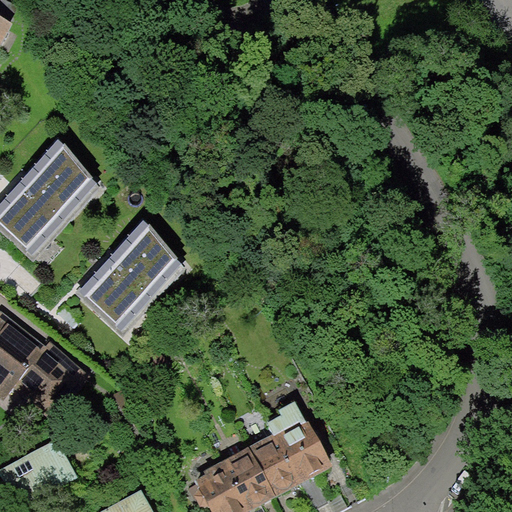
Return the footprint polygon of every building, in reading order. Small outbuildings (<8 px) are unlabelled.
[(0,0),(0,42),(8,28),(7,28),(17,9),(0,0)] [(22,228),(42,247),(94,192),(57,147),(15,193),(0,209),(0,227),(12,239),(22,228)] [(131,324),(179,272),(143,227),(97,276),(81,295),(102,314),(111,305),(131,324)] [(0,385),(10,393),(16,385),(50,415),(83,379),(47,347),(41,354),(0,321),(0,385)] [(269,427),(277,443),(299,484),(312,508),(327,500),(314,476),(316,474),(323,471),(325,462),(317,448),(318,446),(309,430),(308,430),(295,406),(280,414),(283,420),(269,427)] [(281,494),(299,484),(277,443),(267,449),(264,444),(248,452),(273,498),(281,494)] [(19,507),(73,478),(55,445),(0,475),(0,504),(13,497),(19,507)] [(266,502),(273,498),(248,452),(233,461),(235,466),(225,472),(246,511),(264,511),(261,505),(266,502)] [(246,511),(225,472),(198,486),(202,493),(197,499),(201,507),(209,507),(211,511),(246,511)] [(147,511),(139,497),(111,511),(147,511)]
